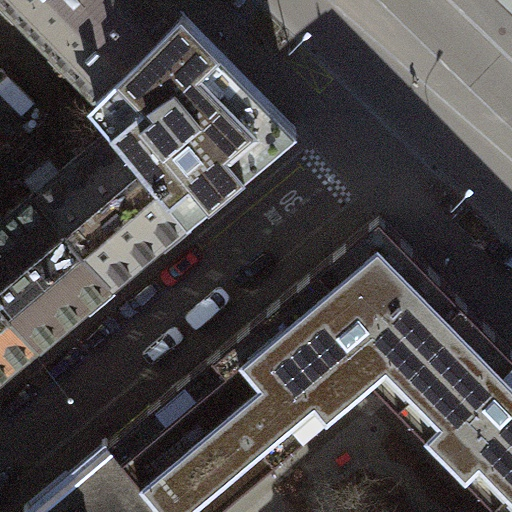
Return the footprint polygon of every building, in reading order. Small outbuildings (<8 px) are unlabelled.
[(171,0),(6,0),(97,91),(181,10),(171,0)] [(122,118),(114,126),(125,139),(123,141),(187,217),(298,126),(182,8),(181,10),(97,91),(122,118)] [(37,190),(112,279),(187,217),(123,141),(125,139),(114,126),(37,190)] [(112,279),(37,190),(0,221),(0,298),(37,342),(112,279)] [(488,323),(380,212),(216,349),(248,387),(259,378),(304,432),(372,374),(392,397),(443,347),(453,357),(488,323)] [(0,372),(37,342),(0,298),(0,372)] [(392,397),(498,504),(511,490),(511,346),(488,323),(453,357),(443,347),(392,397)] [(208,511),(304,432),(259,378),(248,387),(216,349),(127,424),(109,438),(157,495),(158,494),(172,511),(208,511)] [(172,511),(158,494),(157,495),(109,438),(92,452),(20,511),(172,511)] [(511,511),(511,490),(498,504),(506,511),(511,511)]
